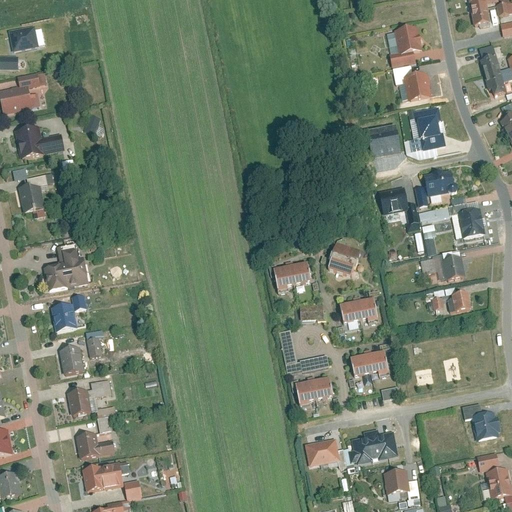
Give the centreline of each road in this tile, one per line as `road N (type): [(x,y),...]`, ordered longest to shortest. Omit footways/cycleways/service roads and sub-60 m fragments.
road 1 (residential): [(54,511),(3,247)]
road 2 (residential): [(502,193),(511,365)]
road 3 (residential): [(438,0),(456,87),(482,156)]
